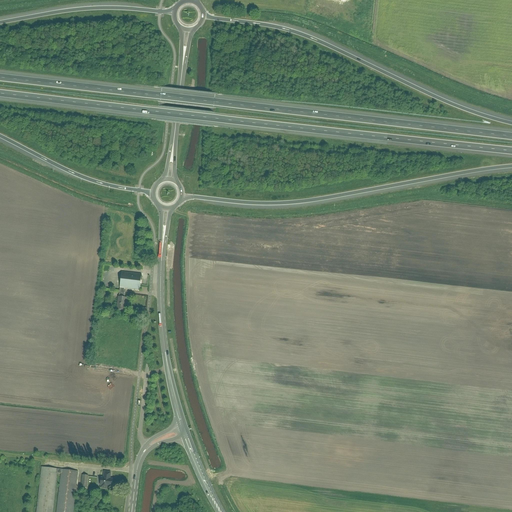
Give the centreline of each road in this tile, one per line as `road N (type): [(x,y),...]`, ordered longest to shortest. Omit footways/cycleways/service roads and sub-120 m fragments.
road 1 (motorway): [(511,136),(0,77)]
road 2 (motorway): [(0,92),(511,150)]
road 3 (motorway): [(182,195),(308,200),(511,166)]
road 4 (motorway): [(511,122),(445,102),(302,35),(203,14)]
road 5 (secondary): [(182,426),(163,334),(162,251)]
road 6 (motorway): [(174,10),(81,9),(0,22)]
road 7 (motorway): [(0,136),(87,178),(153,195)]
